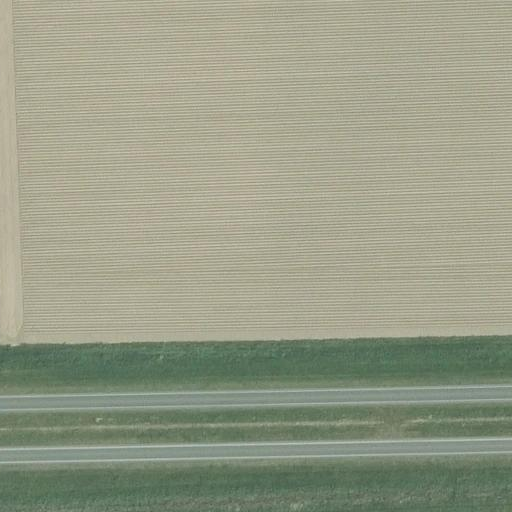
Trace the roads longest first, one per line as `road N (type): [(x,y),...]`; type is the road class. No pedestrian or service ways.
road 1 (trunk): [(0,455),(511,444)]
road 2 (trunk): [(511,393),(0,403)]
